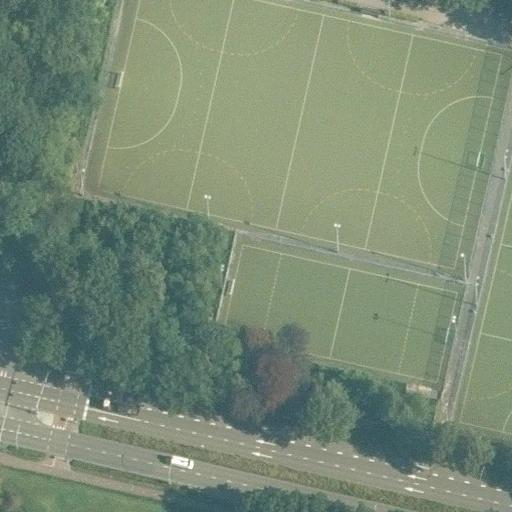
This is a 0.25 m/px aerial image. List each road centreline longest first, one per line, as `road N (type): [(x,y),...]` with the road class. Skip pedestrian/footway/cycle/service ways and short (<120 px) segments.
road 1 (secondary): [(511,505),(2,389)]
road 2 (secondary): [(0,428),(351,511)]
